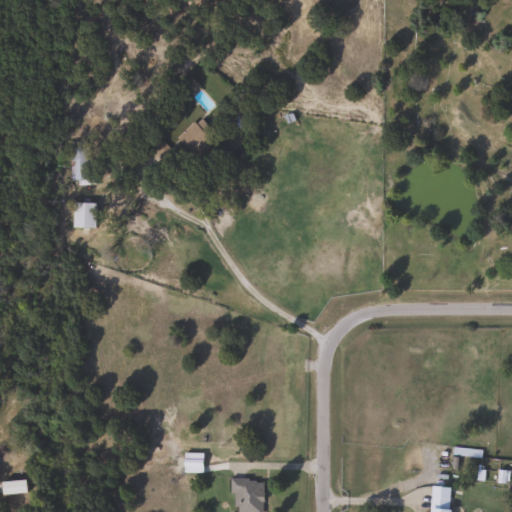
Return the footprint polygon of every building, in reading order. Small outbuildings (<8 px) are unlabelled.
[(214,137),(189,156),(174,138),(198,118),(214,137)] [(69,180),(69,142),(87,142),(87,180),(69,180)] [(93,228),(71,228),(71,203),(93,203),(93,228)] [(24,445),(24,483),(16,483),(16,445),(24,445)] [(234,511),(234,494),(228,494),(228,479),(262,479),(261,511),(234,511)] [(427,511),(429,481),(448,481),(446,511),(427,511)]
